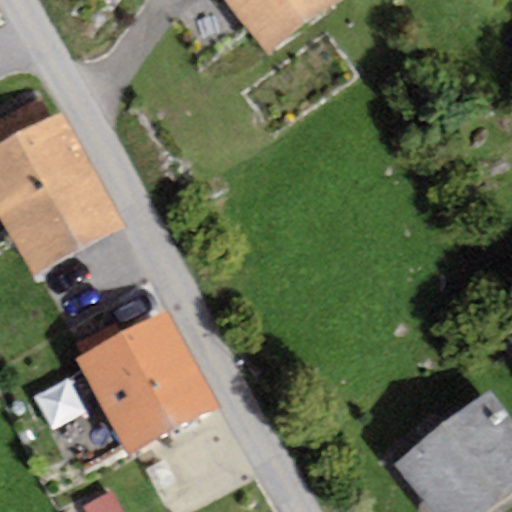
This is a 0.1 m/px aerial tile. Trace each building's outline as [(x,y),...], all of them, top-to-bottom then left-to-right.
[(224,0),(270,59),(344,0),(224,0)] [(127,228),(60,113),(51,118),(41,99),(0,122),(0,224),(33,281),(127,228)] [(167,311),(76,360),(128,456),(219,406),(167,311)] [(430,511),(489,511),(511,494),(511,422),(487,392),(394,467),(430,511)] [(121,511),(110,492),(83,507),(86,511),(121,511)]
